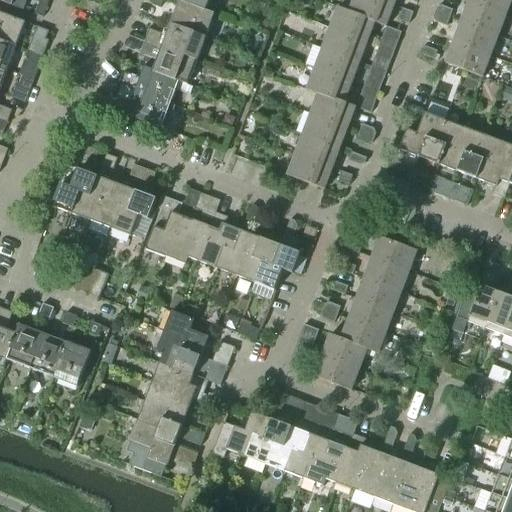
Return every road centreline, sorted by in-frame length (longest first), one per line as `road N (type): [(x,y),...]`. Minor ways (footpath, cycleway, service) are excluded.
road 1 (residential): [(329,224),(80,133)]
road 2 (residential): [(377,198),(372,171),(428,0)]
road 3 (residential): [(274,375),(462,447)]
road 4 (residential): [(198,483),(240,364),(274,375)]
road 5 (residential): [(274,375),(329,224)]
road 6 (residential): [(511,235),(392,191),(377,198)]
road 7 (residential): [(129,0),(80,133)]
road 8 (residential): [(31,114),(73,0)]
